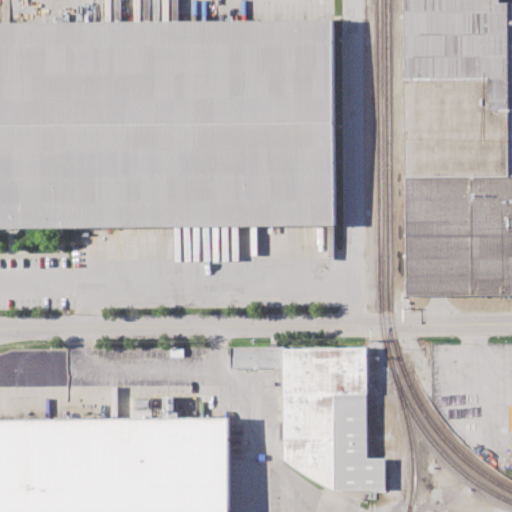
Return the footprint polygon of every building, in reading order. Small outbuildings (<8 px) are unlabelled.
[(399,0),(404,299),(511,298),(511,261),(511,260),(511,10),(496,10),(495,0),(399,0)] [(0,228),(335,227),(333,23),(0,24),(0,228)] [(287,461),(284,366),(232,368),(232,349),(368,345),(371,458),(385,457),(385,489),(336,491),(287,461)] [(175,417),(175,397),(131,397),(131,418),(175,417)] [(0,511),(0,418),(227,415),(228,511),(0,511)]
